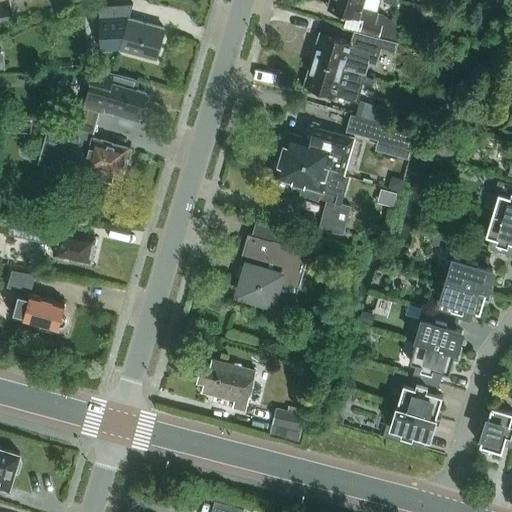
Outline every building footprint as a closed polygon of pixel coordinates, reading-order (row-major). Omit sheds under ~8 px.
[(380,0),(333,0),(336,1),(333,10),(362,19),(359,30),(379,36),(399,42),(403,29),(385,13),(378,11),(380,0)] [(120,47),(120,46),(156,58),(166,28),(131,17),(135,3),(101,4),(102,21),(107,48),(120,47)] [(313,56),(312,59),(343,68),(360,73),(365,59),(375,62),(380,47),(377,46),(380,37),(359,31),(356,43),(321,32),(317,45),(314,46),(312,53),(313,56)] [(360,73),(343,68),(312,59),(304,86),(347,98),(350,87),(359,90),(364,74),(360,73)] [(90,86),(84,107),(78,105),(74,117),(96,124),(100,111),(103,112),(104,109),(139,119),(146,92),(136,89),(139,81),(114,73),(93,67),(88,85),(90,86)] [(468,101),(462,82),(438,90),(444,109),(468,101)] [(359,99),(355,114),(381,122),(385,106),(359,99)] [(412,149),(417,132),(381,122),(355,114),(351,113),(346,130),(410,148),(412,149)] [(66,144),(89,151),(85,163),(92,165),(89,174),(111,181),(114,172),(121,173),(128,147),(93,137),(96,124),(74,117),(66,144)] [(20,119),(5,119),(5,128),(8,129),(8,131),(19,132),(20,119)] [(288,132),(282,151),(311,159),(310,164),(327,169),(344,174),(344,172),(354,137),(308,124),(304,137),(288,132)] [(511,132),(500,129),(498,134),(511,137),(511,132)] [(439,146),(436,155),(451,158),(455,142),(439,146)] [(344,174),(327,169),(310,164),(311,159),(282,151),(275,175),(298,182),(297,186),(303,188),(301,192),(328,200),(319,229),(344,233),(353,204),(343,202),(351,173),(344,172),(344,174)] [(391,179),(389,187),(399,190),(403,179),(396,177),(391,179)] [(498,193),(492,213),(511,219),(511,183),(498,180),(494,192),(498,193)] [(511,219),(492,213),(486,235),(492,237),(489,248),(511,254),(511,219)] [(8,235),(39,241),(43,224),(12,218),(11,221),(9,233),(8,235)] [(0,219),(0,231),(9,233),(11,221),(0,219)] [(90,261),(95,236),(44,225),(41,236),(57,239),(54,253),(90,261)] [(309,251),(247,233),(239,262),(247,265),(239,293),(272,303),(278,284),(299,283),(309,251)] [(434,235),(432,243),(445,246),(447,239),(434,235)] [(453,259),(447,279),(486,291),(493,270),(487,268),(490,256),(453,245),(450,258),(453,259)] [(58,329),(65,302),(31,292),(37,272),(13,269),(7,286),(19,290),(12,315),(58,329)] [(438,298),(434,310),(459,318),(470,321),(474,310),(480,312),(486,291),(447,279),(441,299),(438,298)] [(423,320),(416,340),(456,352),(462,330),(456,328),(459,318),(434,310),(422,306),(419,319),(423,320)] [(362,310),(359,321),(371,325),(375,314),(362,310)] [(416,363),(413,374),(440,382),(443,371),(449,373),(456,352),(416,340),(410,361),(416,363)] [(247,403),(255,370),(212,359),(210,365),(202,363),(197,381),(204,383),(202,391),(247,403)] [(436,393),(440,382),(413,374),(410,385),(404,383),(397,404),(436,416),(443,395),(436,393)] [(384,436),(420,447),(424,435),(430,437),(436,416),(397,404),(391,424),(387,423),(384,436)] [(504,445),(511,447),(511,418),(511,416),(511,411),(491,405),(489,412),(485,411),(478,431),(483,432),(480,444),(502,451),(504,445)] [(299,440),(305,415),(276,408),(270,433),(299,440)] [(334,408),(331,419),(342,423),(344,417),(340,410),(334,408)] [(0,484),(9,488),(14,473),(18,471),(21,461),(19,457),(20,453),(0,447),(0,484)] [(242,511),(244,509),(215,500),(211,511),(242,511)]
